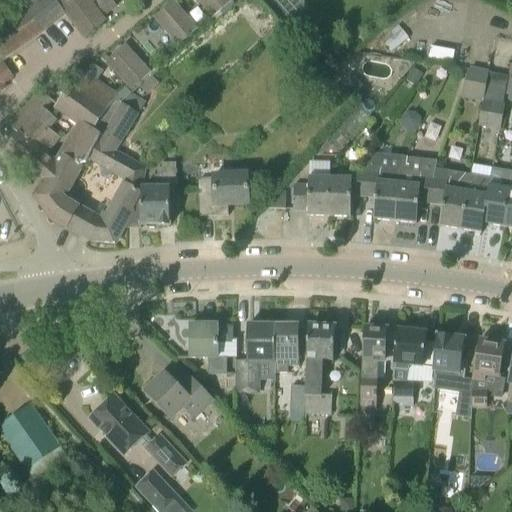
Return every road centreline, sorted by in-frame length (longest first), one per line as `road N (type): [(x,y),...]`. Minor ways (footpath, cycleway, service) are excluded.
road 1 (secondary): [(511,290),(320,269),(65,285)]
road 2 (residential): [(65,285),(0,158)]
